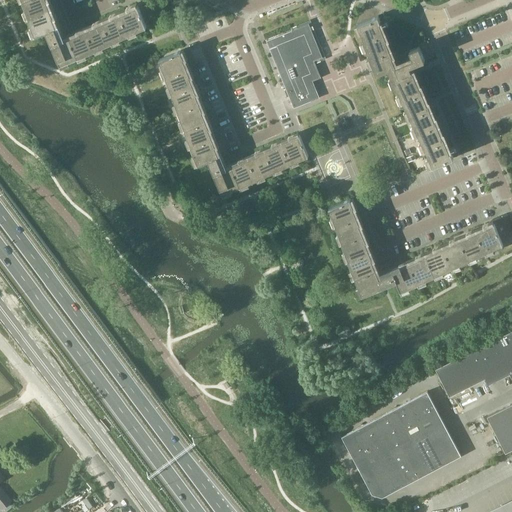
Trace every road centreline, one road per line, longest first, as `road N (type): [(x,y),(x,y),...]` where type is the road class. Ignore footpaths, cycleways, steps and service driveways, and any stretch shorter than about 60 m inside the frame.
road 1 (trunk): [(222,511),(0,213)]
road 2 (trunk): [(0,249),(195,511)]
road 3 (unclassified): [(157,511),(0,305)]
road 4 (unclassified): [(133,511),(0,342)]
road 5 (residential): [(511,201),(434,19)]
